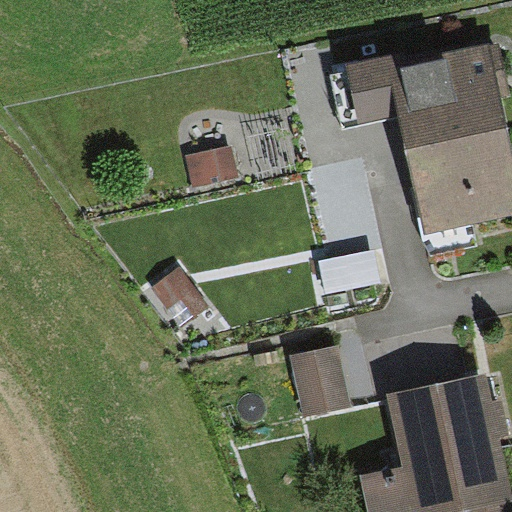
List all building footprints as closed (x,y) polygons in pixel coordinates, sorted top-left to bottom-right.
[(398,124),(409,167),(508,144),(495,79),(506,76),(500,49),(397,73),(394,61),(346,72),(360,132),(398,124)] [(231,141),(186,151),(193,183),(238,173),(231,141)] [(511,162),(508,144),(409,167),(426,241),(511,221),(511,162)] [(375,243),(319,254),(326,289),(382,277),(375,243)] [(211,301),(180,262),(152,284),(183,324),(211,301)] [(292,348),(305,409),(352,399),(339,338),(292,348)] [(493,393),(487,364),(391,384),(407,457),(364,466),(373,511),(430,511),(430,510),(468,501),(470,511),(511,511),(511,473),(502,429),(511,427),(503,390),(493,393)]
